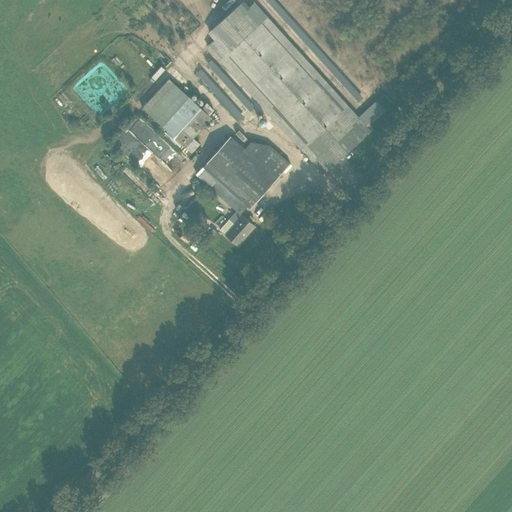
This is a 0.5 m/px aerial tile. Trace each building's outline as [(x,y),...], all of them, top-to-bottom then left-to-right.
[(370,130),(254,3),(248,9),(241,2),(209,31),(215,38),(207,46),(323,173),(370,130)] [(206,103),(201,108),(189,97),(162,126),(185,147),(212,118),(209,115),(214,110),(206,103)] [(363,113),(358,117),(363,123),(367,119),(370,121),(384,109),(376,101),(373,103),(363,113)] [(290,163),(270,145),(251,141),(244,149),(230,136),(204,165),(201,169),(214,180),(209,187),(240,214),(249,205),(251,207),(290,163)] [(130,204),(134,201),(127,192),(123,194),(130,204)] [(255,226),(247,219),(243,215),(235,224),(229,219),(219,229),(237,245),(255,226)]
